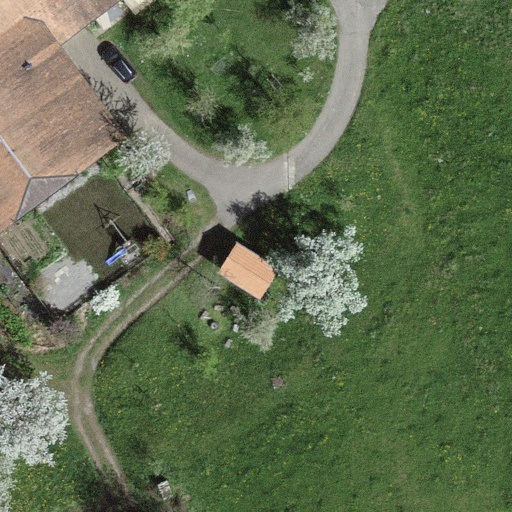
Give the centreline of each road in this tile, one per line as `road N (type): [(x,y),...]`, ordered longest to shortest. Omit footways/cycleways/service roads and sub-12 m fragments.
road 1 (track): [(364,0),(326,141),(109,326),(82,379)]
road 2 (track): [(82,379),(86,425),(136,511)]
